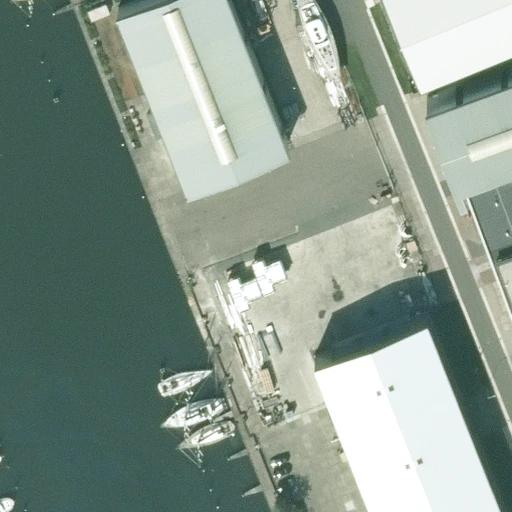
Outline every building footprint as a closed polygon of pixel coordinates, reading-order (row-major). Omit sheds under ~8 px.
[(187,181),(236,161),(288,140),(232,0),(134,0),(117,7),(187,181)] [(511,0),(386,0),(418,79),(511,40),(511,0)] [(511,62),(432,93),(462,173),(467,171),(478,200),(472,203),(473,205),(474,207),(475,210),(476,212),(477,214),(477,216),(478,219),(479,224),(486,222),(495,246),(494,246),(511,294),(511,62)] [(131,228),(153,220),(124,145),(102,154),(131,228)] [(507,511),(427,310),(314,354),(375,511),(507,511)]
